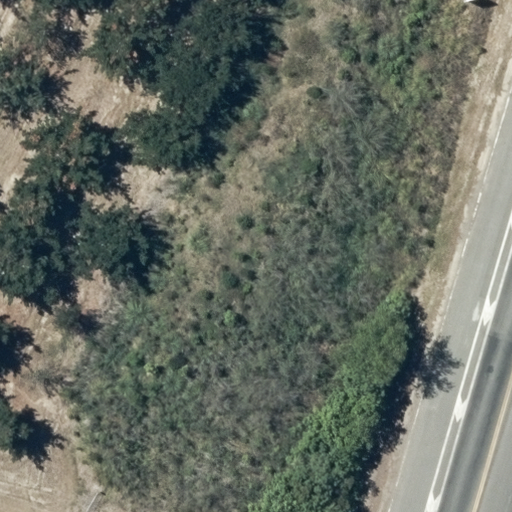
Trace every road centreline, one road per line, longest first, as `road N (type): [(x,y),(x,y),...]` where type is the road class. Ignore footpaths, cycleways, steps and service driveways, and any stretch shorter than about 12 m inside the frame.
road 1 (trunk): [(454,0),(389,121),(251,511)]
road 2 (trunk): [(470,511),(511,367)]
